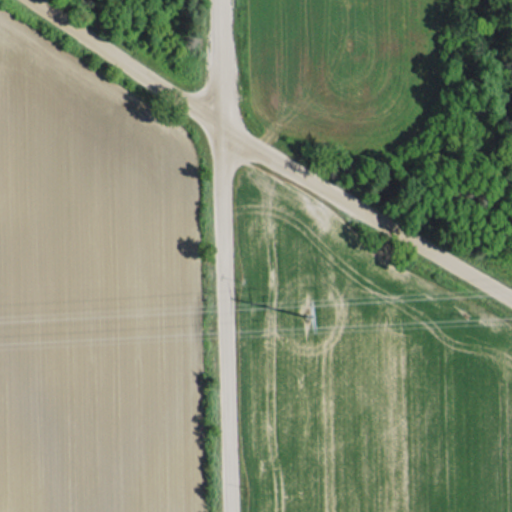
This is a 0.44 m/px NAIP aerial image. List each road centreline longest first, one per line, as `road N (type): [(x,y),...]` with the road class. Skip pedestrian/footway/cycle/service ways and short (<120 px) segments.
road 1 (residential): [(35,0),(223,126),(511,298)]
road 2 (residential): [(221,0),(231,511)]
